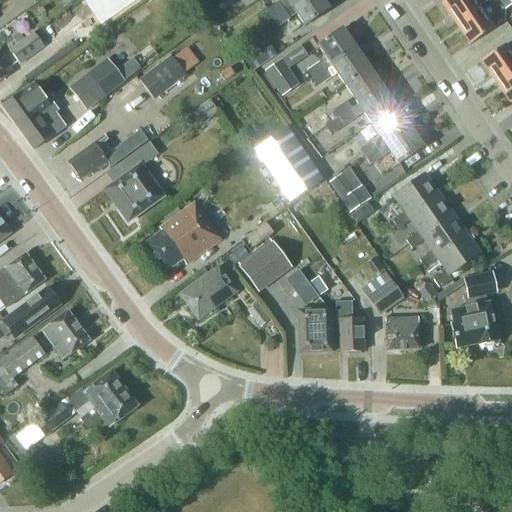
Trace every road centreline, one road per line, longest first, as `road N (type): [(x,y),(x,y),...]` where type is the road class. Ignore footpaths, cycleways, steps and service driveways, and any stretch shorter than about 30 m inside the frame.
road 1 (residential): [(211,382),(134,324),(0,141)]
road 2 (residential): [(511,410),(273,398),(211,382)]
road 3 (residential): [(511,179),(389,0)]
road 4 (residential): [(73,511),(194,427),(211,382)]
